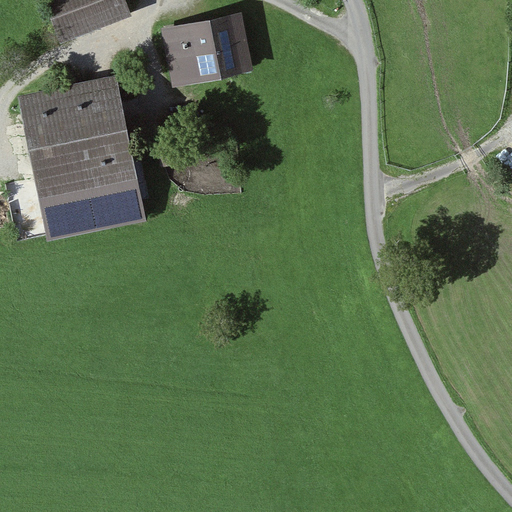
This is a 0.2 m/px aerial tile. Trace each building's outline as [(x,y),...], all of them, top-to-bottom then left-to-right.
[(138,0),(73,0),(58,6),(73,41),(144,14),(138,0)] [(250,15),(171,30),(184,88),(263,69),(250,15)] [(36,96),(60,196),(152,174),(128,74),(36,96)] [(511,146),(497,157),(511,179),(511,146)] [(33,180),(5,186),(18,244),(46,237),(33,180)]
